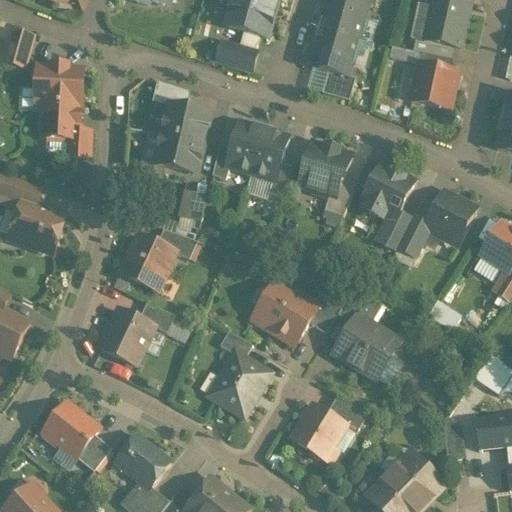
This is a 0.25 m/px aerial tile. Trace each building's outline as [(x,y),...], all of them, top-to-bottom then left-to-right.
[(127,0),(127,2),(148,8),(149,4),(164,8),(166,0),(127,0)] [(276,12),(234,0),(225,30),(267,42),(276,12)] [(233,0),(234,0),(276,12),(279,0),(233,0)] [(349,3),(340,0),(337,9),(327,14),(322,35),(358,45),(368,10),(369,8),(349,3)] [(378,0),(350,0),(349,3),(369,8),(368,10),(375,11),(378,0)] [(460,1),(454,0),(429,0),(428,9),(433,10),(426,45),(460,53),(468,15),(457,13),(460,1)] [(358,45),(322,35),(316,55),(321,65),(319,73),(328,76),(348,82),(348,80),(358,45)] [(34,42),(13,36),(6,60),(27,66),(34,42)] [(258,57),(223,47),(217,66),(252,76),(258,57)] [(436,60),(416,56),(413,68),(420,69),(434,72),(436,60)] [(452,64),(436,60),(434,72),(450,76),(452,64)] [(68,70),(53,69),(53,72),(40,71),(38,71),(38,73),(38,81),(34,81),(34,92),(37,93),(37,108),(36,108),(36,110),(38,110),(38,109),(44,110),(43,118),(40,118),(39,133),(42,133),(42,135),(56,136),(56,143),(69,144),(70,135),(78,136),(79,128),(81,128),(81,117),(79,117),(79,111),(80,112),(82,112),(82,110),(84,75),(84,74),(82,73),(82,74),(68,73),(68,70)] [(434,72),(420,69),(412,106),(450,114),(458,77),(450,76),(434,72)] [(348,82),(328,76),(322,97),(349,105),(356,83),(348,80),(348,82)] [(168,90),(158,87),(154,106),(164,108),(168,90)] [(511,99),(508,98),(505,116),(503,116),(500,126),(511,128),(511,99)] [(210,118),(169,109),(156,169),(197,178),(210,118)] [(511,128),(500,126),(498,135),(500,136),(496,153),(511,156),(511,128)] [(258,133),(240,127),(233,153),(227,171),(230,172),(251,179),(265,133),(259,131),(258,133)] [(272,135),(265,133),(251,179),(273,186),(276,186),(281,168),(289,142),(271,137),(272,135)] [(78,136),(70,135),(69,144),(68,162),(90,163),(92,136),(78,136)] [(326,151),(326,153),(314,149),(312,148),(312,150),(300,189),(300,190),(301,191),(315,195),(314,198),(329,202),(330,199),(336,201),(340,187),(345,185),(345,183),(352,162),(352,161),(351,160),(350,160),(339,157),(340,155),(337,154),(337,156),(328,153),(329,151),(326,151)] [(233,153),(220,149),(213,180),(226,184),(230,172),(227,171),(233,153)] [(281,168),(276,186),(273,186),(269,198),(283,202),(293,171),(281,168)] [(415,187),(381,170),(362,209),(366,212),(368,217),(379,222),(384,221),(389,223),(395,226),(400,217),(415,187)] [(2,181),(0,185),(0,208),(20,215),(23,207),(12,203),(18,187),(2,181)] [(345,185),(340,187),(336,201),(330,199),(329,202),(325,215),(343,221),(357,188),(345,183),(345,185)] [(47,197),(18,187),(12,203),(23,207),(42,213),(47,197)] [(428,228),(425,234),(429,235),(458,250),(476,213),(444,197),(428,228)] [(42,213),(23,207),(20,215),(11,241),(28,247),(27,250),(36,253),(37,256),(42,258),(45,257),(53,260),(64,227),(49,222),(51,216),(42,213)] [(203,217),(180,212),(178,221),(201,226),(203,217)] [(395,226),(389,223),(377,246),(396,256),(397,253),(412,224),(400,217),(395,226)] [(412,224),(397,253),(415,262),(429,235),(425,234),(428,228),(414,221),(412,224)] [(511,234),(501,227),(481,259),(506,276),(509,277),(511,272),(511,234)] [(198,246),(164,234),(157,249),(176,258),(175,259),(189,265),(198,246)] [(157,249),(139,240),(122,279),(158,296),(163,285),(167,284),(171,276),(169,273),(175,259),(176,258),(157,249)] [(511,272),(509,277),(506,276),(494,295),(510,305),(511,302),(511,272)] [(314,308),(277,286),(253,324),(296,351),(310,328),(320,312),(314,308)] [(11,301),(0,294),(0,312),(4,315),(11,301)] [(344,311),(321,297),(314,308),(320,312),(310,328),(327,338),(338,320),(344,311)] [(383,310),(351,299),(344,311),(338,320),(354,330),(359,322),(371,330),(383,310)] [(175,322),(147,308),(139,325),(155,332),(154,333),(167,339),(175,322)] [(4,315),(0,312),(0,357),(12,364),(30,329),(4,315)] [(139,325),(120,315),(101,354),(136,371),(154,333),(155,332),(139,325)] [(371,330),(359,322),(354,330),(336,359),(376,384),(399,347),(371,330)] [(170,337),(190,346),(196,332),(176,323),(170,337)] [(253,351),(230,336),(220,351),(236,361),(237,359),(245,365),(253,351)] [(475,384),(499,400),(511,380),(511,371),(492,358),(475,384)] [(245,365),(237,359),(236,361),(211,401),(244,422),(270,380),(245,365)] [(367,421),(337,402),(327,419),(345,430),(344,432),(356,439),(367,421)] [(100,435),(67,410),(45,438),(46,439),(45,442),(58,452),(60,450),(77,464),(95,441),(100,435)] [(327,419),(314,412),(315,411),(313,410),(312,412),(313,412),(293,445),(292,444),(291,445),(293,446),(310,456),(311,460),(319,465),(323,464),(331,469),(332,467),(325,463),(344,432),(345,430),(327,419)] [(462,433),(448,422),(443,427),(445,444),(463,442),(462,433)] [(511,422),(478,426),(481,456),(507,454),(511,496),(511,495),(511,422)] [(113,455),(95,441),(77,464),(95,478),(113,455)] [(463,442),(445,444),(448,466),(466,464),(463,442)] [(171,469),(138,443),(129,454),(130,463),(122,473),(144,490),(150,495),(151,493),(171,469)] [(425,511),(445,491),(412,459),(390,481),(422,511),(425,511)] [(422,511),(390,481),(368,503),(377,511),(422,511)] [(246,511),(212,484),(197,503),(189,511),(246,511)] [(150,495),(144,490),(126,511),(167,511),(170,508),(151,493),(150,495)] [(189,511),(197,503),(183,492),(170,508),(167,511),(189,511)] [(52,511),(44,503),(37,502),(29,493),(7,511),(52,511)]
